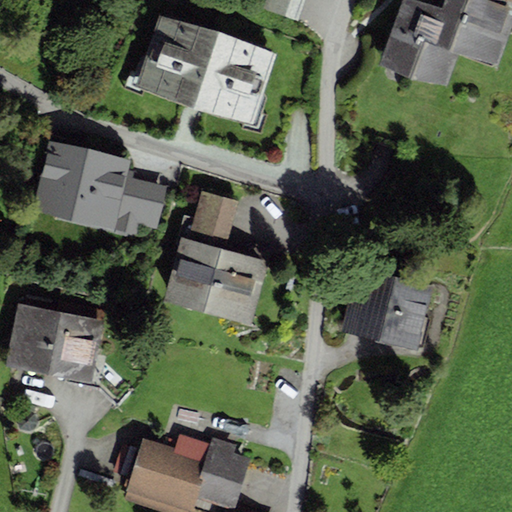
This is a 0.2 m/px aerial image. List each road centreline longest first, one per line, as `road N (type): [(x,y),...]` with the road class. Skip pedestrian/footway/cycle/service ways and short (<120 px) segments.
road 1 (residential): [(0,78),(93,127),(325,200)]
road 2 (residential): [(325,200),(294,511)]
road 3 (residential): [(325,200),(327,73),(346,0)]
